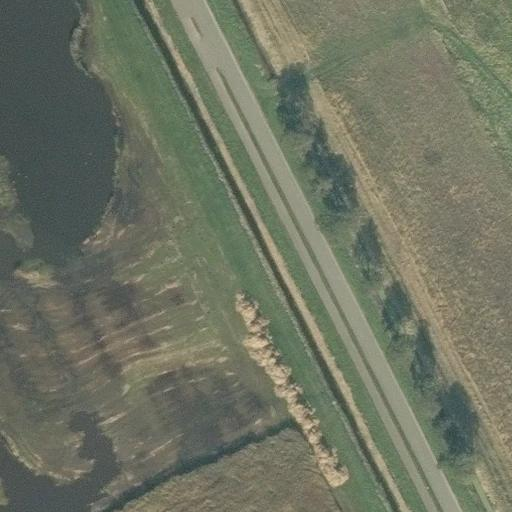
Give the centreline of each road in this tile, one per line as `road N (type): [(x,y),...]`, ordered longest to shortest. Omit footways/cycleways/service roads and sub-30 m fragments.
road 1 (tertiary): [(442,511),(189,0)]
road 2 (track): [(511,97),(430,11),(227,111)]
